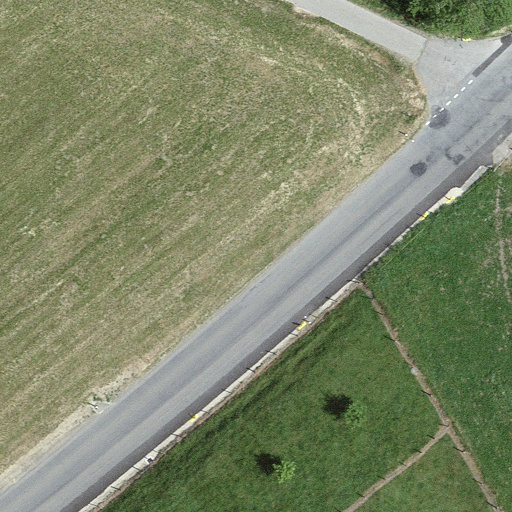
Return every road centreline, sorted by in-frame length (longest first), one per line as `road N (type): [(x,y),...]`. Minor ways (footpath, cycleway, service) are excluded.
road 1 (tertiary): [(28,511),(511,94)]
road 2 (track): [(312,0),(511,93)]
